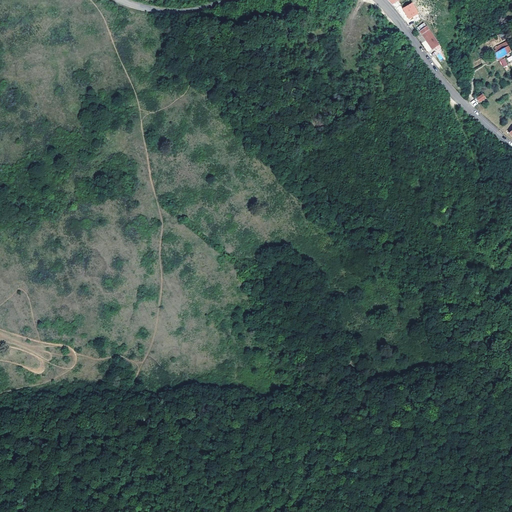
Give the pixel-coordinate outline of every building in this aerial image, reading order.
[(407,20),(415,13),(408,4),(399,12),(407,20)] [(438,46),(423,25),(418,29),(419,31),(419,32),(431,50),(438,46)] [(510,53),(505,43),(494,48),(496,52),(494,54),(497,59),(510,53)] [(505,58),(499,61),(503,67),(508,64),(505,58)] [(485,98),(481,93),(474,98),(477,103),(485,98)]
